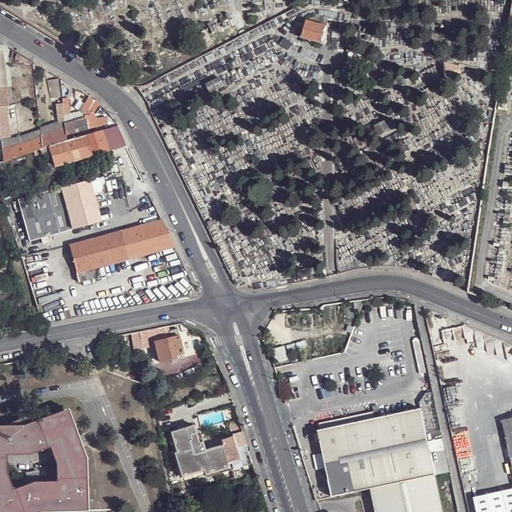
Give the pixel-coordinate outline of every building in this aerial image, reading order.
[(308,19),(307,23),(328,28),(328,23),(308,19)] [(307,23),(302,41),(324,46),(328,28),(307,23)] [(32,61),(25,57),(23,61),(30,65),(32,61)] [(460,69),(446,65),(446,84),(461,77),(460,69)] [(222,80),(207,87),(211,96),(215,94),(215,96),(223,92),(222,91),(226,89),(222,80)] [(62,98),(59,83),(49,84),(52,99),(62,98)] [(0,107),(6,107),(9,106),(7,86),(0,87),(0,107)] [(84,115),(93,100),(90,98),(82,111),(84,115)] [(84,116),(92,113),(98,104),(93,100),(84,115),(84,116)] [(0,128),(1,140),(10,139),(6,107),(0,107),(0,128)] [(65,125),(85,119),(84,116),(84,115),(82,111),(69,114),(64,115),(64,116),(65,125)] [(96,127),(96,126),(94,120),(92,113),(84,116),(85,119),(87,129),(96,127)] [(96,126),(108,123),(106,116),(94,120),(96,126)] [(85,119),(65,125),(65,127),(66,135),(72,133),(87,129),(85,119)] [(97,132),(117,126),(118,126),(114,121),(108,123),(96,126),(96,127),(97,132)] [(40,130),(41,135),(63,128),(62,124),(60,125),(59,122),(40,127),(40,130)] [(54,166),(125,146),(117,126),(97,132),(73,138),(67,140),(66,140),(48,146),(49,151),(54,166)] [(63,128),(41,135),(41,137),(43,148),(48,146),(66,140),(66,135),(65,127),(63,128)] [(2,151),(41,137),(41,135),(40,130),(15,138),(10,139),(1,140),(2,151)] [(41,137),(2,151),(4,161),(5,161),(15,157),(24,154),(33,152),(43,148),(41,137)] [(49,151),(48,146),(43,148),(33,152),(34,156),(49,151)] [(24,154),(15,157),(18,164),(27,161),(24,154)] [(92,194),(100,192),(102,178),(102,177),(88,180),(92,194)] [(73,229),(99,222),(92,194),(88,180),(62,187),(73,229)] [(73,229),(62,187),(18,198),(29,240),(73,229)] [(127,258),(174,246),(161,221),(120,232),(127,258)] [(69,245),(76,273),(98,266),(127,258),(120,232),(69,245)] [(98,266),(76,273),(79,283),(101,277),(98,266)] [(21,312),(22,320),(31,318),(30,310),(21,312)] [(441,313),(435,311),(432,317),(438,320),(441,313)] [(164,325),(139,330),(143,347),(157,344),(156,340),(166,338),(164,325)] [(194,342),(190,328),(182,330),(186,344),(194,342)] [(139,330),(129,332),(131,348),(143,347),(139,330)] [(157,344),(161,362),(185,356),(180,335),(166,338),(156,340),(157,344)] [(0,511),(35,511),(40,511),(45,511),(85,509),(83,457),(77,441),(65,409),(21,425),(0,425),(0,511)] [(372,487),(436,473),(429,443),(422,409),(377,418),(323,430),(319,431),(324,453),(327,468),(333,496),(372,487)] [(233,413),(226,415),(228,422),(235,420),(233,413)] [(322,425),(323,430),(377,418),(376,413),(322,425)] [(511,469),(511,417),(501,420),(511,469)] [(230,433),(242,429),(240,422),(228,426),(230,433)] [(252,461),(246,444),(237,447),(226,450),(224,444),(205,450),(203,441),(199,441),(195,425),(173,431),(179,452),(176,453),(183,476),(206,470),(207,475),(252,461)] [(246,444),(243,430),(233,433),(233,435),(237,447),(246,444)] [(224,444),(226,450),(237,447),(233,435),(231,436),(223,438),(224,444)] [(436,473),(436,476),(451,473),(451,470),(450,466),(444,440),(429,443),(436,473)] [(327,468),(324,453),(313,455),(317,470),(327,468)] [(436,473),(372,487),(377,511),(444,511),(436,476),(436,473)] [(204,477),(184,482),(186,489),(207,485),(204,477)] [(511,511),(511,493),(469,503),(470,511),(511,511)]
